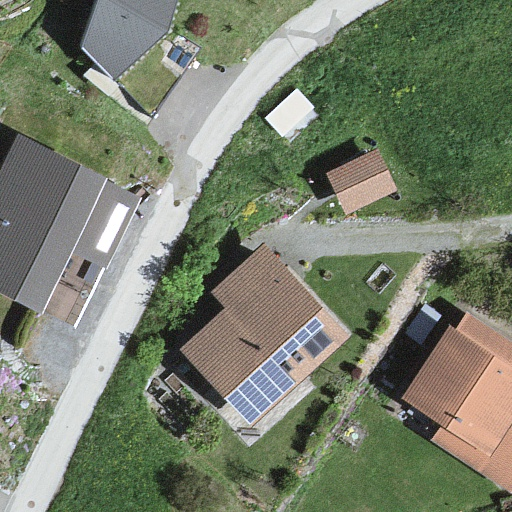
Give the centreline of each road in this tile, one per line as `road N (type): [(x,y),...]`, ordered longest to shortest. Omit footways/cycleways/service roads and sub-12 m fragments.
road 1 (residential): [(31,511),(204,149),(308,29),(371,0)]
road 2 (unknown): [(511,229),(401,242),(306,241)]
